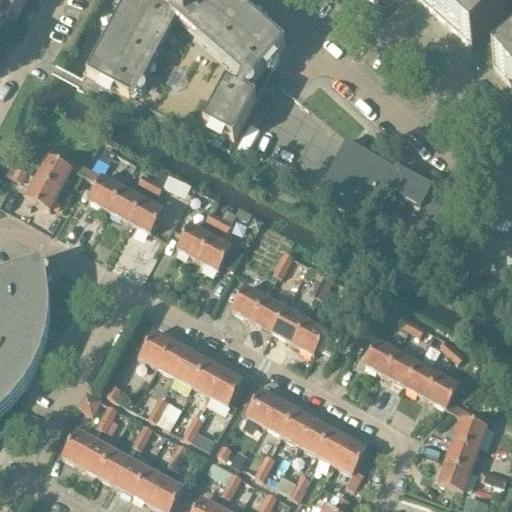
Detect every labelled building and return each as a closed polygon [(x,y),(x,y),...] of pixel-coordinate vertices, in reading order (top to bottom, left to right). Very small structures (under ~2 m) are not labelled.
[(0,0),(0,28),(6,17),(15,22),(27,0),(0,0)] [(124,0),(83,78),(230,156),(285,51),(286,50),(227,0),(124,0)] [(492,0),(415,0),(472,51),(507,13),(492,0)] [(511,54),(493,70),(511,92),(511,54)] [(346,145),(316,200),(367,227),(368,226),(385,193),(420,212),(402,245),(425,258),(449,214),(426,202),(432,190),(409,178),(401,174),(371,158),(356,150),(349,146),(346,145)] [(48,161),(36,182),(61,195),(72,175),(67,171),(48,161)] [(99,162),(92,175),(102,180),(102,181),(109,168),(99,162)] [(72,175),(83,181),(87,173),(71,164),(67,171),(72,175)] [(26,176),(14,169),(8,180),(20,186),(26,176)] [(87,173),(83,181),(97,189),(102,180),(92,175),(87,173)] [(143,179),(138,188),(148,194),(153,185),(143,179)] [(97,189),(88,205),(109,217),(122,192),(102,181),(102,180),(97,189)] [(49,217),(61,195),(36,182),(25,203),(49,217)] [(153,185),(148,194),(159,200),(162,193),(163,191),(154,185),(153,185)] [(0,211),(8,196),(0,191),(0,211)] [(122,192),(109,217),(130,228),(143,203),(122,192)] [(386,199),(374,221),(392,231),(404,209),(386,199)] [(143,203),(130,228),(150,239),(164,215),(143,203)] [(226,214),(221,222),(232,228),(236,220),(235,219),(226,214)] [(205,226),(215,231),(220,222),(210,216),(205,226)] [(210,240),(196,265),(218,277),(231,252),(219,245),(224,236),(227,237),(232,228),(221,222),(220,222),(215,231),(210,240)] [(176,254),(196,265),(210,240),(189,229),(182,243),(176,254)] [(284,258),(279,269),(287,273),(293,263),(284,258)] [(0,419),(11,409),(23,394),(33,378),(41,361),(46,342),(48,335),(49,324),(50,312),(49,304),(48,298),(47,289),(46,280),(42,266),(0,281),(0,419)] [(279,269),(273,279),(282,284),(287,273),(279,269)] [(469,273),(459,269),(453,284),(463,288),(469,273)] [(309,271),(303,282),(313,287),(319,276),(310,271),(309,271)] [(325,280),(319,291),(328,296),(334,285),(325,280)] [(231,316),(252,328),(266,303),(244,291),(231,316)] [(319,291),(313,301),(322,306),(328,296),(319,291)] [(266,303),(252,328),(273,339),(287,315),(266,303)] [(287,315),(273,339),(293,350),(308,326),(287,315)] [(403,322),(399,331),(409,337),(414,327),(403,322)] [(308,326),(293,350),(313,361),(327,337),(308,326)] [(414,327),(409,337),(419,343),(424,333),(414,327)] [(153,337),(138,364),(156,374),(171,346),(153,337)] [(363,370),(384,381),(398,356),(365,338),(355,356),(367,363),(363,370)] [(171,346),(156,374),(174,384),(189,356),(171,346)] [(439,353),(448,361),(455,354),(447,347),(439,353)] [(464,361),(455,354),(448,361),(457,368),(464,361)] [(189,356),(174,384),(192,394),(207,366),(189,356)] [(398,356),(384,381),(403,392),(418,367),(398,356)] [(106,401),(115,406),(136,369),(126,364),(106,401)] [(207,366),(192,394),(209,403),(225,376),(207,366)] [(418,367),(403,392),(425,403),(439,378),(418,367)] [(225,376),(209,403),(227,413),(243,386),(225,376)] [(425,403),(453,419),(458,411),(451,407),(460,390),(439,378),(425,403)] [(260,395),(245,423),(262,432),(277,405),(260,395)] [(79,433),(87,418),(91,420),(99,406),(85,399),(78,412),(69,428),(79,433)] [(159,403),(153,413),(161,418),(162,417),(167,408),(159,403)] [(277,405),(262,432),(280,442),(295,414),(277,405)] [(108,411),(102,422),(111,426),(112,425),(117,416),(108,411)] [(460,423),(453,444),(480,454),(488,432),(468,425),(470,418),(458,411),(453,419),(460,423)] [(153,413),(147,424),(156,428),(161,418),(153,413)] [(295,414),(280,442),(297,451),(313,424),(295,414)] [(102,422),(97,432),(100,434),(105,437),(106,436),(111,426),(102,422)] [(194,422),(188,432),(197,437),(203,426),(194,422)] [(313,424),(297,451),(317,462),(332,435),(313,424)] [(144,430),(138,441),(147,446),(153,435),(144,430)] [(224,451),(222,450),(216,461),(226,466),(231,455),(237,458),(237,456),(248,437),(235,430),(224,451)] [(188,432),(182,443),(191,447),(197,437),(188,432)] [(61,462),(80,472),(95,445),(76,435),(61,462)] [(332,435),(317,462),(334,472),(348,444),(332,435)] [(138,441),(132,452),(141,456),(147,446),(138,441)] [(348,444),(334,472),(351,481),(345,491),(354,496),(362,480),(355,475),(367,454),(348,444)] [(453,444),(444,467),(471,476),(480,454),(453,444)] [(95,445),(80,472),(97,482),(112,454),(95,445)] [(179,449),(173,460),(182,465),(188,454),(179,449)] [(112,454),(97,482),(115,492),(132,465),(112,454)] [(237,458),(230,469),(239,474),(247,462),(237,456),(237,458)] [(173,460),(167,470),(176,475),(182,465),(173,460)] [(266,461),(260,471),(269,476),(275,465),(266,461)] [(132,465),(115,492),(132,501),(149,474),(132,465)] [(213,467),(206,479),(225,490),(227,490),(227,489),(233,479),(213,467)] [(463,499),(471,476),(444,467),(436,489),(463,499)] [(260,471),(254,481),(263,486),(269,476),(260,471)] [(149,474),(132,501),(150,511),(165,483),(149,474)] [(482,480),(505,487),(507,483),(483,475),(482,480)] [(233,479),(227,489),(236,494),(242,483),(237,480),(233,479)] [(296,489),(295,490),(304,495),(310,484),(307,482),(301,479),(296,489)] [(503,494),(505,487),(482,480),(480,485),(503,494)] [(281,481),(275,493),(289,500),(295,490),(296,489),(295,488),(281,481)] [(165,483),(150,511),(152,511),(173,511),(183,493),(165,483)] [(227,490),(221,500),(225,502),(230,504),(236,494),(227,489),(227,490)] [(295,490),(289,500),(295,504),(298,505),(304,495),(295,490)] [(268,498),(262,508),(268,511),(271,511),(277,503),(268,498)] [(324,511),(323,511),(322,511),(344,511),(348,506),(340,501),(334,511),(324,511)] [(467,501),(463,511),(488,511),(486,511),(487,508),(467,501)] [(195,511),(217,511),(201,503),(195,511)]
